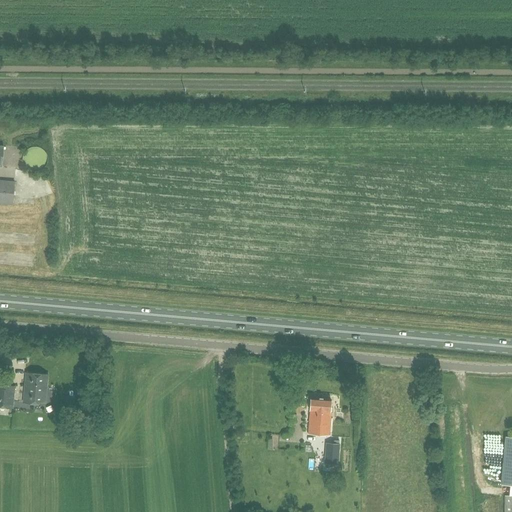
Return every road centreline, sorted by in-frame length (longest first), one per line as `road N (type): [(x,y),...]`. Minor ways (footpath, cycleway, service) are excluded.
road 1 (primary): [(511,346),(0,300)]
road 2 (unclassified): [(511,369),(0,325)]
